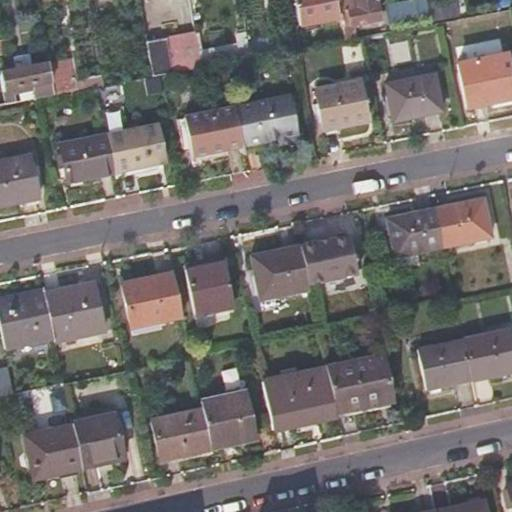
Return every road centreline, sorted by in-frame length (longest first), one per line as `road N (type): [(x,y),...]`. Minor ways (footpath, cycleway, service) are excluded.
road 1 (residential): [(511,148),(0,252)]
road 2 (residential): [(191,504),(511,431)]
